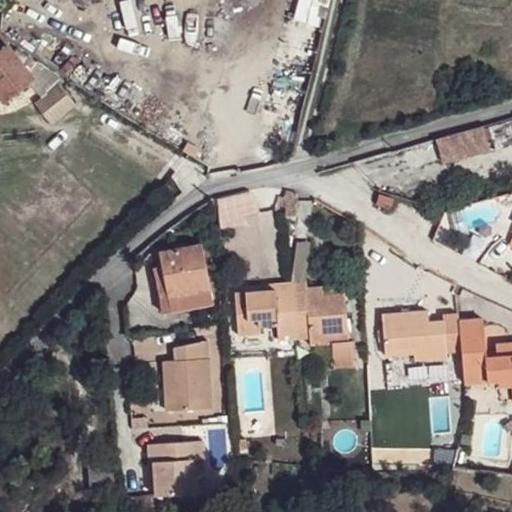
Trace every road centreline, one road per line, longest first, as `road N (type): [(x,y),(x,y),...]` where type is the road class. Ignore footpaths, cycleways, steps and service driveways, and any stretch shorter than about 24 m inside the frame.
road 1 (unclassified): [(301,166),(218,186),(185,204),(0,388)]
road 2 (residential): [(301,166),(423,249),(511,296)]
road 3 (unclassified): [(511,107),(301,166)]
